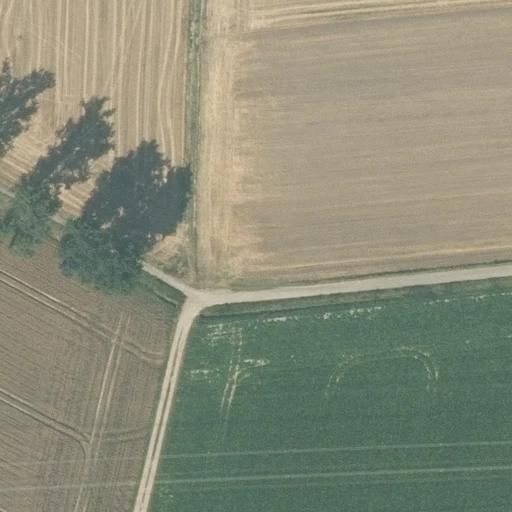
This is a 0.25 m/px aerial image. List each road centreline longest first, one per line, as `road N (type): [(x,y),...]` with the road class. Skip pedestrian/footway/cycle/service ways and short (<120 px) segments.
road 1 (track): [(0,193),(195,299),(511,271)]
road 2 (track): [(202,0),(195,299),(183,320),(139,511)]
